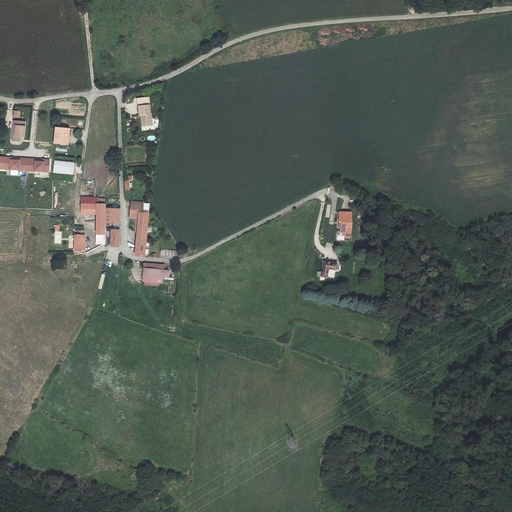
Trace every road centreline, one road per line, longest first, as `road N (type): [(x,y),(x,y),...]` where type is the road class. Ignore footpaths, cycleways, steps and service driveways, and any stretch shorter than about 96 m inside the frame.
road 1 (unclassified): [(511,7),(261,32),(119,91)]
road 2 (unclassified): [(119,91),(129,255),(184,260),(323,192)]
road 3 (track): [(0,260),(25,254),(30,213),(54,213),(77,188),(83,162)]
